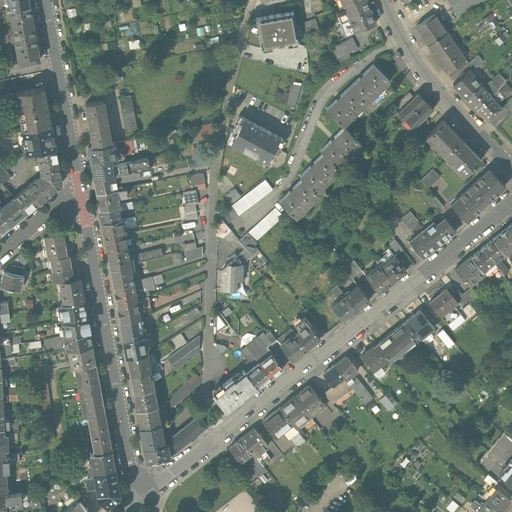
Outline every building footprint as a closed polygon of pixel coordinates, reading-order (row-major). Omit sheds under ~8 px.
[(8,1),(9,11),(29,7),(27,0),(5,0),(5,2),(8,1)] [(370,10),(366,0),(356,0),(345,4),(347,9),(346,12),(337,15),(339,22),(370,10)] [(481,0),(447,0),(456,15),(481,0)] [(12,41),(15,41),(35,37),(29,7),(9,11),(7,11),(8,19),(11,18),(14,33),(11,34),(12,41)] [(375,23),(370,10),(339,22),(344,34),(375,23)] [(485,25),(488,23),(494,19),(500,15),(496,10),(481,20),(485,25)] [(293,12),(255,19),(261,48),(298,41),(293,12)] [(433,14),(415,26),(427,44),(443,33),(438,25),(440,23),(433,14)] [(314,19),(303,23),(305,35),(318,30),(314,19)] [(497,23),(494,19),(488,23),(491,27),(497,23)] [(101,40),(111,39),(110,28),(100,29),(101,40)] [(492,40),(497,46),(509,36),(504,30),(492,40)] [(427,44),(437,58),(453,47),(456,45),(451,38),(449,39),(444,33),(443,33),(427,44)] [(319,41),(317,35),(310,37),(312,43),(307,45),(310,54),(324,50),(321,41),(319,41)] [(39,61),(35,37),(15,41),(19,64),(39,61)] [(357,48),(352,37),(332,47),(340,63),(351,57),(349,53),(357,48)] [(458,53),(453,47),(437,58),(445,71),(453,65),(464,58),(460,51),(458,53)] [(477,54),(468,63),(467,63),(473,69),(483,61),(477,54)] [(468,63),(464,58),(453,65),(458,71),(467,63),(468,63)] [(373,63),(349,86),(366,103),(371,98),(370,97),(384,84),(385,85),(389,80),(373,63)] [(511,69),(507,65),(499,73),(505,79),(511,71),(511,69)] [(453,84),(466,98),(480,84),(474,77),(475,76),(468,69),(453,84)] [(476,108),(489,95),(490,96),(496,91),(498,88),(503,82),(505,79),(499,73),(498,73),(483,87),(480,84),(466,98),(476,108)] [(511,90),(503,82),(498,88),(496,91),(490,96),(497,103),(511,90)] [(295,107),(300,86),(293,85),(291,94),(284,93),(283,94),(276,92),(273,101),(295,107)] [(361,108),(366,103),(349,86),(326,108),(343,126),(348,121),(347,120),(360,107),(361,108)] [(44,88),(15,93),(17,104),(19,104),(24,130),(51,125),(44,88)] [(395,104),(399,108),(412,95),(409,91),(395,104)] [(397,110),(406,119),(425,100),(417,91),(412,95),(399,108),(397,110)] [(0,107),(17,104),(15,93),(0,96),(0,107)] [(490,96),(489,95),(476,108),(487,120),(501,108),(497,103),(490,96)] [(130,96),(119,98),(125,134),(137,132),(130,96)] [(432,108),(425,100),(406,119),(413,126),(415,125),(424,116),(432,108)] [(85,104),(93,147),(111,144),(103,101),(85,104)] [(429,122),(424,116),(415,125),(420,130),(429,122)] [(283,139),(241,117),(227,142),(269,164),(279,146),(283,139)] [(425,135),(445,156),(462,140),(442,119),(425,135)] [(213,123),(196,126),(198,137),(215,134),(213,123)] [(55,149),(51,125),(24,130),(22,131),(27,154),(36,152),(55,149)] [(321,149),(324,153),(337,166),(342,162),(341,160),(355,147),(356,149),(361,144),(344,127),(321,149)] [(87,148),(90,163),(110,159),(111,160),(122,157),(121,154),(133,152),(133,153),(137,152),(134,139),(111,144),(93,147),(87,148)] [(481,160),(462,140),(445,156),(463,176),(481,160)] [(279,146),(269,164),(277,168),(284,162),(286,154),(281,151),(282,147),(279,146)] [(36,152),(41,175),(28,186),(40,201),(59,185),(60,184),(60,183),(61,180),(60,178),(56,153),(55,149),(36,152)] [(340,170),(337,166),(324,153),(301,175),(304,178),(317,192),(322,187),(321,186),(335,173),(336,174),(340,170)] [(165,155),(147,158),(149,168),(167,164),(165,155)] [(206,156),(188,159),(190,168),(208,164),(206,156)] [(147,158),(112,166),(113,175),(138,170),(149,168),(147,158)] [(112,166),(111,160),(110,159),(90,163),(93,179),(113,175),(112,166)] [(11,177),(0,165),(0,181),(2,185),(11,177)] [(440,176),(432,168),(420,179),(427,187),(440,176)] [(488,168),(470,185),(486,203),(505,186),(488,168)] [(139,177),(138,170),(113,175),(115,182),(139,177)] [(203,173),(189,176),(191,186),(204,183),(203,173)] [(93,179),(96,193),(116,189),(121,188),(120,186),(115,187),(115,182),(113,175),(93,179)] [(320,195),(317,192),(304,178),(279,201),(296,219),(301,213),(300,212),(314,199),(315,200),(320,195)] [(221,214),(228,223),(273,190),(266,180),(221,214)] [(466,221),(486,203),(470,185),(450,203),(466,221)] [(26,213),(40,201),(28,186),(14,198),(26,213)] [(126,187),(121,188),(116,189),(117,197),(130,194),(129,192),(126,192),(126,187)] [(241,197),(234,188),(225,196),(231,204),(241,197)] [(117,197),(116,189),(96,193),(99,209),(119,205),(117,197)] [(182,193),(185,207),(195,205),(198,204),(195,190),(182,193)] [(438,208),(442,204),(433,194),(429,198),(438,208)] [(0,209),(0,208),(0,216),(9,227),(26,213),(14,198),(0,209)] [(131,203),(121,205),(121,208),(123,208),(124,211),(132,210),(131,203)] [(121,208),(121,205),(119,205),(99,209),(101,223),(120,220),(118,209),(121,208)] [(198,219),(195,205),(185,207),(183,207),(186,221),(198,219)] [(283,217),(275,208),(247,233),(255,242),(283,217)] [(408,210),(400,216),(409,227),(417,220),(408,210)] [(0,234),(9,227),(0,216),(0,234)] [(433,220),(424,228),(437,245),(456,230),(445,216),(436,223),(433,220)] [(231,231),(219,217),(217,219),(217,236),(223,238),(231,231)] [(101,223),(104,237),(126,233),(125,229),(123,229),(121,219),(120,220),(101,223)] [(43,235),(43,236),(63,232),(62,225),(52,227),(43,235)] [(511,231),(507,226),(492,238),(504,252),(504,253),(511,247),(511,231)] [(422,257),(437,245),(424,228),(408,241),(422,257)] [(43,236),(45,247),(65,244),(63,232),(43,236)] [(127,237),(126,233),(104,237),(106,251),(126,247),(124,237),(127,237)] [(257,244),(255,242),(247,233),(238,241),(245,249),(235,258),(242,265),(258,250),(254,246),(257,244)] [(396,253),(402,248),(394,238),(388,243),(396,253)] [(492,238),(481,247),(497,265),(503,274),(508,269),(498,257),(504,252),(492,238)] [(196,248),(195,242),(181,246),(183,252),(184,251),(196,248)] [(67,255),(65,244),(45,247),(47,259),(49,259),(67,255)] [(129,259),(126,247),(106,251),(110,269),(132,264),(132,259),(129,259)] [(196,248),(184,251),(187,261),(202,257),(202,247),(196,248)] [(481,247),(470,255),(484,273),(485,274),(497,265),(481,247)] [(136,256),(138,263),(163,257),(161,249),(137,255),(136,256)] [(389,249),(375,260),(378,264),(392,281),(405,270),(402,266),(404,265),(398,257),(396,258),(389,249)] [(20,254),(16,257),(23,266),(27,262),(20,254)] [(49,259),(51,270),(71,266),(69,255),(67,255),(49,259)] [(468,286),(484,273),(470,255),(454,269),(468,286)] [(241,284),(242,265),(235,258),(221,270),(221,289),(235,290),(241,284)] [(351,278),(361,270),(353,259),(343,267),(351,278)] [(134,270),(132,264),(110,269),(113,287),(133,283),(131,271),(134,270)] [(379,291),(392,281),(378,264),(365,274),(379,291)] [(11,266),(10,273),(23,275),(25,268),(11,266)] [(54,281),(60,280),(73,278),(71,266),(51,270),(54,281)] [(334,272),(330,267),(320,274),(324,280),(334,272)] [(3,271),(0,285),(0,286),(20,290),(23,275),(10,273),(3,271)] [(161,275),(151,277),(154,285),(164,283),(161,275)] [(60,280),(64,303),(83,300),(79,277),(73,278),(60,280)] [(151,277),(133,283),(135,294),(138,293),(138,294),(155,289),(154,285),(151,277)] [(135,294),(133,283),(113,287),(116,305),(139,300),(138,294),(138,293),(135,294)] [(357,284),(344,295),(356,310),(369,299),(357,284)] [(339,299),(344,295),(336,285),(331,289),(339,299)] [(439,316),(457,302),(450,293),(445,287),(427,301),(439,316)] [(461,307),(468,302),(462,294),(457,288),(450,293),(457,302),(461,307)] [(470,288),(462,294),(468,302),(469,304),(477,297),(470,288)] [(341,322),(356,310),(344,295),(339,299),(331,305),(335,310),(333,312),(341,322)] [(500,302),(497,297),(492,300),(495,305),(500,302)] [(32,299),(24,299),(25,308),(33,308),(32,299)] [(60,304),(63,322),(87,318),(83,300),(64,303),(60,304)] [(140,304),(139,300),(116,305),(119,322),(139,318),(142,318),(141,311),(144,310),(143,303),(140,304)] [(0,313),(8,313),(7,302),(0,302),(0,313)] [(232,312),(229,308),(222,312),(225,317),(232,312)] [(301,312),(304,316),(308,321),(313,317),(305,308),(301,312)] [(419,309),(406,319),(420,338),(425,343),(432,337),(432,335),(429,331),(433,327),(419,309)] [(200,314),(197,310),(188,315),(191,319),(200,314)] [(219,312),(214,312),(213,335),(229,326),(219,312)] [(0,322),(9,321),(8,313),(0,313),(0,322)] [(301,331),(296,335),(307,349),(320,338),(309,325),(311,324),(308,321),(304,316),(295,323),(301,331)] [(61,322),(63,336),(89,331),(87,318),(63,322),(61,322)] [(141,329),(139,318),(119,322),(123,340),(144,336),(146,335),(144,329),(141,329)] [(406,319),(388,333),(404,352),(420,338),(406,319)] [(454,343),(442,329),(437,333),(448,347),(454,343)] [(92,345),(89,331),(63,336),(62,336),(65,350),(67,349),(92,345)] [(243,370),(245,372),(258,363),(271,352),(267,347),(276,339),(270,331),(265,335),(263,332),(245,347),(253,357),(249,360),(246,357),(239,363),(241,366),(243,370)] [(388,333),(373,346),(385,361),(388,365),(404,352),(388,333)] [(186,343),(180,334),(171,340),(177,349),(186,343)] [(292,360),(307,349),(296,335),(290,339),(289,337),(280,344),(292,360)] [(0,346),(18,345),(21,343),(20,336),(3,339),(0,342),(0,346)] [(147,354),(144,336),(123,340),(126,358),(147,354)] [(199,336),(167,359),(176,371),(198,354),(199,336)] [(40,340),(28,342),(29,349),(41,347),(40,340)] [(19,352),(18,345),(0,346),(0,351),(1,352),(1,354),(19,352)] [(70,368),(77,367),(95,363),(92,345),(67,349),(70,368)] [(379,365),(385,361),(373,346),(366,351),(366,352),(361,356),(361,355),(360,355),(377,377),(384,371),(379,365)] [(271,352),(258,363),(270,378),(283,368),(271,352)] [(150,371),(147,354),(126,358),(129,375),(150,371)] [(345,355),(333,364),(345,379),(349,376),(357,370),(345,355)] [(80,383),(81,391),(100,388),(95,363),(77,367),(78,374),(75,375),(77,383),(80,383)] [(257,387),(270,378),(258,363),(245,372),(257,387)] [(332,403),(352,387),(345,379),(333,364),(323,373),(333,385),(323,392),(332,403)] [(45,365),(35,366),(44,440),(54,438),(45,365)] [(159,365),(150,371),(152,377),(159,372),(160,373),(163,370),(159,365)] [(226,413),(257,387),(245,372),(243,370),(232,378),(232,377),(222,385),(223,386),(212,395),(226,413)] [(152,377),(150,371),(129,375),(133,393),(154,389),(152,377)] [(186,382),(189,386),(197,380),(194,376),(186,382)] [(365,404),(372,398),(357,378),(353,378),(351,379),(349,376),(345,379),(352,387),(365,404)] [(308,384),(294,396),(311,417),(325,406),(308,384)] [(104,413),(100,388),(81,391),(83,399),(80,400),(82,408),(84,408),(86,416),(87,415),(104,413)] [(133,393),(136,411),(157,406),(154,389),(133,393)] [(389,393),(386,396),(395,407),(398,404),(389,393)] [(294,396),(279,407),(298,431),(313,420),(311,417),(294,396)] [(389,412),(395,407),(386,396),(380,401),(389,412)] [(136,411),(139,428),(160,424),(157,406),(136,411)] [(288,439),(298,431),(279,407),(262,421),(275,438),(282,432),(288,439)] [(87,415),(95,453),(111,450),(104,413),(87,415)] [(167,444),(169,455),(171,455),(191,440),(190,439),(206,426),(198,416),(182,429),(184,431),(167,444)] [(3,420),(4,428),(12,428),(12,423),(21,422),(21,419),(3,420)] [(164,445),(160,424),(139,428),(143,449),(164,445)] [(253,428),(240,438),(253,454),(255,457),(263,451),(268,447),(253,428)] [(305,440),(298,431),(288,439),(295,448),(305,440)] [(245,460),(253,454),(240,438),(226,449),(232,456),(229,458),(233,462),(237,460),(240,464),(245,460)] [(424,446),(420,442),(415,447),(419,451),(424,446)] [(167,444),(164,445),(143,449),(145,462),(169,457),(169,455),(167,444)] [(90,474),(93,473),(115,469),(111,450),(95,453),(89,454),(91,464),(88,465),(90,474)] [(263,451),(255,457),(263,467),(271,461),(263,451)] [(19,454),(8,455),(8,464),(19,463),(19,454)] [(263,467),(255,457),(253,454),(245,460),(246,462),(245,462),(259,479),(267,472),(263,467)] [(0,455),(0,472),(6,473),(9,472),(8,464),(8,455),(5,455),(0,455)] [(511,456),(498,474),(511,486),(511,456)] [(409,461),(405,457),(399,464),(404,468),(409,461)] [(117,499),(119,494),(115,469),(93,473),(94,479),(87,480),(89,491),(96,489),(97,495),(107,507),(117,499)] [(497,481),(487,474),(483,479),(488,484),(491,484),(494,486),(497,481)] [(505,506),(509,501),(510,501),(511,500),(496,488),(486,500),(500,511),(506,506),(505,506)] [(0,490),(0,504),(4,504),(21,501),(20,495),(9,495),(9,498),(7,498),(7,491),(0,490)] [(464,498),(456,492),(452,496),(460,503),(464,498)] [(39,499),(30,500),(32,509),(40,508),(39,499)] [(455,511),(461,506),(452,499),(445,508),(449,511),(455,511)] [(476,511),(482,505),(475,499),(470,505),(475,511),(476,511)] [(500,511),(486,500),(482,505),(476,511),(500,511)] [(22,508),(21,501),(4,504),(5,510),(22,508)] [(86,511),(78,501),(65,511),(86,511)]
